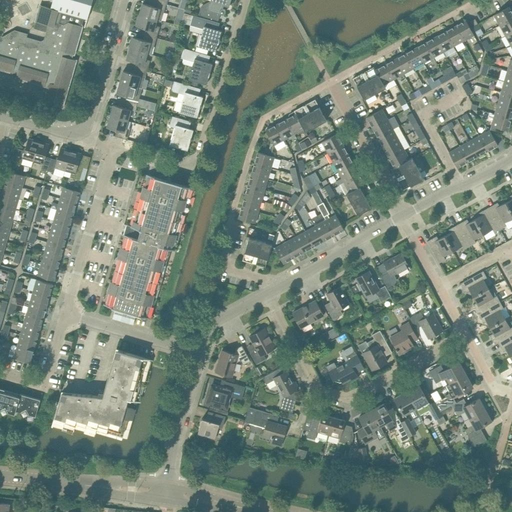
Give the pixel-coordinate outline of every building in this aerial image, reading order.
[(0,69),(12,73),(13,72),(17,73),(16,78),(45,86),(48,87),(44,100),(43,103),(63,108),(63,106),(68,89),(77,60),(71,59),(73,54),(74,55),(82,28),(83,27),(83,26),(81,26),(83,18),(87,19),(92,0),(53,0),(52,4),(51,8),(40,5),(35,21),(36,22),(49,25),(47,32),(51,34),(50,37),(41,42),(27,38),(28,36),(13,31),(11,32),(2,38),(0,43),(0,69)] [(163,15),(166,4),(154,0),(153,6),(143,3),(140,14),(157,20),(159,14),(163,15)] [(229,7),(231,0),(210,0),(210,1),(204,4),(203,8),(201,7),(199,15),(218,21),(220,14),(222,14),(223,14),(225,13),(225,12),(225,11),(225,9),(224,8),(223,8),(224,5),(229,7)] [(511,18),(511,12),(509,7),(494,15),(499,25),(511,18)] [(157,20),(140,14),(136,26),(146,29),(144,34),(157,38),(160,27),(155,25),(157,20)] [(220,23),(201,18),(193,15),(192,20),(190,25),(198,28),(203,29),(198,46),(216,51),(222,31),(218,30),(220,23)] [(511,31),(511,18),(499,25),(505,35),(511,31)] [(474,35),(466,20),(456,26),(464,41),(474,35)] [(36,22),(34,28),(47,32),(49,25),(36,22)] [(464,41),(456,26),(446,31),(454,46),(464,41)] [(454,46),(446,31),(436,37),(444,52),(454,46)] [(154,49),(157,38),(144,34),(143,40),(133,37),(130,48),(147,53),(149,48),(154,49)] [(444,52),(436,37),(426,42),(434,57),(444,52)] [(434,57),(426,42),(416,48),(424,63),(434,57)] [(147,53),(130,48),(126,60),(136,62),(135,68),(147,72),(150,61),(146,59),(147,53)] [(210,56),(192,50),(184,48),(181,58),(194,62),(189,79),(207,84),(213,64),(208,63),(210,56)] [(424,63),(416,48),(406,53),(414,68),(424,63)] [(414,68),(406,53),(396,59),(404,74),(414,68)] [(404,74),(396,59),(386,64),(394,79),(404,74)] [(394,79),(386,64),(376,70),(384,85),(394,79)] [(384,85),(376,70),(374,67),(353,78),(364,99),(386,88),(384,85)] [(144,83),(147,72),(135,68),(133,74),(123,71),(120,82),(137,87),(139,81),(144,83)] [(166,79),(164,85),(171,87),(173,81),(166,79)] [(201,89),(197,88),(182,83),(174,81),(171,91),(184,95),(179,112),(197,117),(203,97),(199,95),(201,89)] [(511,95),(511,83),(504,81),(501,92),(511,95)] [(137,87),(120,82),(117,93),(127,96),(125,102),(137,105),(140,94),(136,93),(137,87)] [(511,107),(511,95),(501,92),(498,103),(511,107)] [(294,111),(296,114),(304,129),(306,132),(327,120),(315,99),(294,111)] [(134,116),(137,105),(125,102),(123,108),(113,105),(110,116),(128,121),(129,115),(134,116)] [(511,119),(511,116),(511,107),(498,103),(495,115),(511,119)] [(382,109),(370,115),(367,117),(372,127),(388,119),(382,109)] [(304,129),(296,114),(286,119),(294,134),(304,129)] [(508,130),(511,119),(495,115),(490,131),(494,139),(497,127),(508,130)] [(128,121),(110,116),(107,127),(117,130),(115,136),(127,140),(131,128),(126,127),(128,121)] [(188,150),(194,130),(189,128),(191,122),(172,116),(170,126),(175,128),(170,145),(188,150)] [(294,134),(286,119),(276,125),(284,140),(294,134)] [(378,137),(393,129),(388,119),(372,127),(378,137)] [(284,140),(276,125),(266,130),(271,141),(267,155),(271,156),(274,145),(284,140)] [(383,147),(398,139),(393,129),(378,137),(383,147)] [(498,145),(494,139),(490,131),(490,130),(479,136),(488,151),(498,145)] [(342,144),(337,134),(322,142),(327,152),(342,144)] [(488,151),(479,136),(469,141),(478,156),(488,151)] [(31,166),(33,161),(39,141),(28,138),(25,151),(15,148),(11,160),(22,163),(31,166)] [(308,147),(312,144),(309,139),(305,141),(300,144),(303,149),(308,147)] [(389,157),(404,149),(398,139),(383,147),(389,157)] [(49,144),(39,141),(33,161),(43,164),(41,169),(47,171),(51,158),(45,157),(49,144)] [(478,156),(469,141),(459,147),(467,162),(478,156)] [(348,154),(342,144),(327,152),(333,162),(348,154)] [(65,171),(71,150),(61,147),(57,160),(51,158),(47,171),(54,173),(55,168),(65,171)] [(467,162),(459,147),(449,152),(457,168),(467,162)] [(394,167),(409,159),(404,149),(389,157),(394,167)] [(81,153),(71,150),(65,171),(71,172),(70,177),(84,181),(87,169),(77,166),(81,153)] [(274,157),(271,156),(267,155),(258,152),(255,163),(271,168),(274,157)] [(353,164),(348,154),(333,162),(338,172),(353,164)] [(409,159),(394,167),(391,169),(403,190),(424,179),(412,157),(409,159)] [(271,168),(255,163),(251,174),(268,179),(271,168)] [(359,174),(353,164),(338,172),(344,182),(359,174)] [(25,176),(9,171),(6,182),(22,187),(25,176)] [(194,189),(194,188),(192,188),(195,178),(174,171),(172,179),(158,175),(157,177),(147,175),(147,176),(148,176),(133,227),(132,226),(132,228),(134,228),(134,231),(128,229),(126,235),(122,234),(122,235),(126,236),(106,304),(105,304),(105,305),(114,308),(114,311),(137,317),(137,315),(151,319),(151,318),(150,317),(170,249),(176,251),(176,250),(175,249),(193,189),(194,189)] [(301,189),(298,178),(297,173),(291,174),(292,179),(294,187),(301,189)] [(268,179),(251,174),(248,185),(265,190),(268,179)] [(364,184),(359,174),(344,182),(349,192),(364,184)] [(303,178),(306,184),(311,181),(308,175),(303,178)] [(19,198),(22,187),(6,182),(3,193),(19,198)] [(364,184),(349,192),(346,194),(358,215),(379,203),(367,182),(364,184)] [(265,190),(248,185),(245,196),(261,201),(265,190)] [(63,187),(60,198),(77,203),(80,192),(63,187)] [(0,204),(16,209),(19,198),(3,193),(0,201),(0,204)] [(294,193),(291,198),(296,201),(299,197),(294,193)] [(261,201),(245,196),(242,207),(258,212),(261,201)] [(303,197),(298,203),(303,207),(308,200),(303,197)] [(73,214),(77,203),(60,198),(57,209),(73,214)] [(293,206),(296,201),(291,198),(288,202),(293,206)] [(323,203),(318,206),(324,218),(328,216),(330,215),(323,203)] [(511,218),(511,215),(505,203),(499,206),(498,203),(488,208),(500,230),(506,226),(505,223),(511,218)] [(0,216),(13,220),(16,209),(0,204),(0,216)] [(255,223),(258,212),(242,207),(238,218),(255,223)] [(500,230),(488,208),(479,213),(481,216),(474,219),(483,235),(492,230),(494,233),(500,230)] [(70,225),(73,214),(57,209),(54,220),(70,225)] [(282,221),(285,216),(280,213),(277,217),(282,221)] [(344,230),(342,226),(336,215),(329,218),(326,220),(334,235),(344,230)] [(0,228),(9,231),(13,220),(0,216),(0,228)] [(292,221),(287,218),(284,223),(289,226),(292,221)] [(483,235),(474,219),(469,222),(467,219),(457,225),(469,246),(476,243),(474,240),(483,235)] [(67,236),(70,225),(54,220),(51,231),(67,236)] [(324,241),(334,235),(326,220),(316,226),(324,241)] [(286,231),(289,226),(284,223),(281,227),(286,231)] [(469,246),(457,225),(449,230),(450,233),(444,236),(452,252),(462,246),(463,250),(469,246)] [(314,246),(324,241),(316,226),(305,231),(314,246)] [(0,240),(6,242),(9,231),(0,228),(0,240)] [(64,247),(67,236),(51,231),(47,242),(64,247)] [(304,252),(314,246),(305,231),(295,237),(304,252)] [(452,252),(444,236),(438,239),(437,236),(427,241),(439,263),(445,260),(443,256),(452,252)] [(265,267),(270,250),(271,247),(272,244),(249,237),(242,260),(265,267)] [(294,258),(304,252),(295,237),(285,243),(294,258)] [(61,258),(64,247),(47,242),(44,253),(61,258)] [(294,258),(285,243),(275,248),(271,247),(270,250),(278,253),(283,263),(294,258)] [(57,269),(61,258),(44,253),(41,265),(57,269)] [(376,267),(382,277),(387,287),(396,282),(397,279),(394,274),(409,266),(401,253),(376,267)] [(54,280),(57,269),(41,265),(38,276),(54,280)] [(381,302),(391,296),(385,286),(379,289),(369,271),(356,278),(366,297),(375,292),(381,302)] [(487,278),(483,271),(461,283),(467,293),(470,291),(473,297),(488,288),(483,279),(487,278)] [(10,272),(9,278),(7,283),(13,285),(16,275),(15,273),(10,272)] [(50,295),(53,284),(37,279),(33,291),(50,295)] [(332,304),(326,307),(333,319),(343,314),(340,309),(349,304),(340,287),(327,294),(332,304)] [(478,314),(500,302),(497,296),(493,297),(488,288),(473,297),(476,303),(473,305),(478,314)] [(47,306),(50,295),(33,291),(30,302),(47,306)] [(315,300),(293,313),(301,328),(324,315),(315,300)] [(43,318),(47,306),(30,302),(27,313),(43,318)] [(503,308),(500,302),(478,314),(483,323),(486,321),(490,327),(505,319),(500,310),(503,308)] [(422,325),(429,338),(442,331),(433,313),(424,318),(421,312),(410,318),(416,329),(422,325)] [(40,329),(43,318),(27,313),(24,324),(40,329)] [(378,314),(373,317),(376,322),(381,319),(378,314)] [(511,335),(511,327),(510,328),(505,319),(490,327),(493,333),(490,335),(495,345),(498,343),(511,335)] [(390,337),(400,354),(414,347),(411,342),(417,338),(409,322),(400,327),(402,330),(390,337)] [(37,340),(40,329),(24,324),(20,335),(37,340)] [(275,348),(264,328),(249,337),(256,349),(250,353),(256,364),(266,359),(263,354),(275,348)] [(334,328),(329,331),(333,338),(338,335),(334,328)] [(372,370),(387,361),(380,349),(388,345),(380,330),(372,335),(374,339),(367,343),(370,349),(363,353),(372,370)] [(34,351),(37,340),(20,335),(17,346),(34,351)] [(511,335),(498,343),(503,352),(506,350),(510,356),(511,354),(511,335)] [(251,361),(242,345),(235,349),(236,351),(232,353),(224,351),(222,359),(220,358),(216,372),(232,377),(236,363),(241,360),(243,365),(251,361)] [(30,362),(34,351),(17,346),(14,357),(30,362)] [(139,401),(149,365),(151,360),(151,361),(152,360),(116,349),(104,391),(99,391),(98,395),(62,392),(52,425),(53,426),(53,425),(74,431),(75,427),(96,433),(97,429),(126,437),(137,401),(139,402),(140,401),(139,401)] [(355,351),(346,356),(348,360),(337,366),(335,362),(326,367),(333,380),(339,377),(342,383),(350,379),(351,381),(358,377),(353,369),(362,364),(355,351)] [(444,371),(441,365),(439,362),(431,367),(432,370),(429,371),(436,383),(447,377),(450,383),(466,375),(459,362),(444,371)] [(295,382),(293,383),(286,371),(285,372),(282,367),(262,377),(266,384),(275,380),(284,396),(282,402),(294,405),(297,395),(295,390),(298,388),(295,382)] [(473,387),(466,375),(450,383),(453,389),(449,391),(450,393),(446,395),(448,398),(436,404),(440,411),(451,405),(456,403),(453,397),(473,387)] [(207,403),(227,408),(230,396),(242,400),(246,387),(234,383),(225,381),(222,380),(220,387),(212,384),(207,403)] [(419,384),(406,391),(416,409),(428,402),(419,384)] [(0,409),(1,410),(3,414),(7,412),(15,414),(16,411),(22,413),(24,416),(28,414),(35,417),(40,400),(20,394),(19,397),(0,391),(0,409)] [(416,409),(406,391),(394,398),(404,415),(416,409)] [(464,399),(456,403),(451,405),(457,416),(466,411),(470,418),(485,410),(479,398),(467,405),(464,399)] [(435,402),(428,406),(435,420),(442,416),(435,402)] [(384,404),(371,410),(380,426),(386,423),(390,430),(396,426),(384,404)] [(210,406),(209,410),(228,415),(229,411),(210,406)] [(286,428),(287,426),(263,419),(266,412),(249,407),(245,422),(265,428),(263,435),(272,438),(271,443),(281,446),(284,434),(286,435),(288,428),(286,428)] [(386,437),(380,426),(371,410),(359,417),(365,427),(358,430),(365,443),(378,436),(380,440),(386,437)] [(491,421),(485,410),(470,418),(473,425),(465,430),(471,440),(483,433),(480,427),(491,421)] [(226,417),(208,412),(206,419),(202,418),(198,434),(215,439),(219,426),(223,427),(226,417)] [(328,435),(334,417),(322,414),(321,418),(313,415),(306,437),(315,440),(318,432),(328,435)] [(345,421),(334,417),(328,435),(340,438),(339,441),(351,445),(354,436),(352,427),(344,424),(345,421)] [(408,419),(401,422),(409,436),(416,433),(408,419)] [(409,438),(403,426),(396,429),(399,434),(397,436),(401,443),(409,438)] [(359,448),(360,460),(368,459),(366,447),(359,448)] [(438,455),(427,461),(431,469),(442,462),(438,455)] [(0,511),(8,511),(9,504),(0,502),(0,511)]
